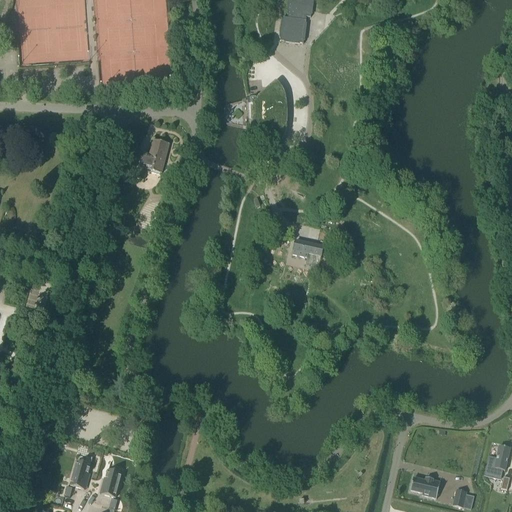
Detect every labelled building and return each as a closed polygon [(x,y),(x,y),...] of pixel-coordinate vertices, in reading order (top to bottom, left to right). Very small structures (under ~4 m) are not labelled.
[(302,45),(304,27),(305,21),(304,21),(305,17),(309,18),(311,0),(288,0),(286,15),(287,15),(286,19),(282,18),(279,42),(302,45)] [(242,128),(247,130),(251,130),(251,129),(257,129),(258,129),(259,131),(268,137),(277,144),(277,145),(278,144),(279,143),(282,140),(285,132),(286,129),(286,127),(286,115),(285,100),(284,96),(283,92),(279,87),(276,83),(275,83),(274,83),(255,99),(251,99),(246,100),(241,102),(242,104),(245,105),(247,105),(248,125),(246,125),(243,126),(242,128)] [(232,114),(237,119),(242,114),(237,109),(232,114)] [(136,153),(129,178),(142,181),(145,171),(160,175),(168,145),(152,141),(148,156),(136,153)] [(294,242),(291,256),(306,259),(307,254),(320,257),(322,248),(294,242)] [(317,270),(320,257),(307,254),(305,267),(317,270)] [(389,280),(388,279),(389,278),(389,277),(389,276),(389,275),(388,274),(389,274),(389,273),(377,273),(368,276),(368,277),(377,277),(378,287),(368,287),(369,288),(378,291),(390,290),(389,289),(389,288),(390,287),(390,286),(389,286),(389,285),(389,284),(389,283),(389,282),(389,281),(389,280)] [(307,322),(300,330),(301,331),(307,328),(310,324),(320,332),(326,324),(319,318),(317,316),(316,315),(315,312),(314,310),(313,309),(312,307),(311,306),(310,305),(309,306),(310,307),(311,308),(312,309),(312,311),(313,312),(313,313),(314,313),(314,314),(312,315),(307,322)] [(100,372),(88,369),(85,382),(96,385),(100,372)] [(509,450),(499,447),(495,465),(486,467),(487,472),(494,471),(494,470),(504,472),(509,450)] [(63,469),(58,493),(72,496),(77,472),(63,469)] [(103,470),(97,494),(111,498),(117,474),(103,470)] [(509,479),(503,478),(500,490),(506,491),(509,479)] [(433,481),(425,479),(424,482),(413,479),(410,492),(421,495),(421,497),(436,500),(440,484),(433,482),(433,481)] [(462,509),(466,494),(456,491),(452,507),(462,509)] [(54,494),(51,503),(57,505),(59,495),(54,494)] [(107,499),(105,509),(110,510),(113,501),(107,499)]
